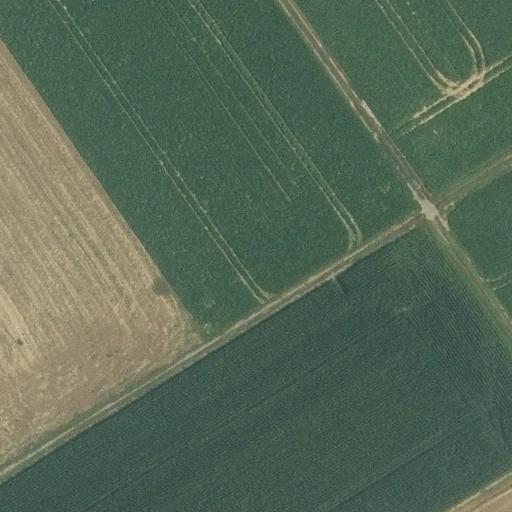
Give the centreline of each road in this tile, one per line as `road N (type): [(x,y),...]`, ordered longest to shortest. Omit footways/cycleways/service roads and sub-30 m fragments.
road 1 (track): [(511,163),(0,483)]
road 2 (track): [(285,0),(430,214)]
road 3 (track): [(511,324),(435,211)]
